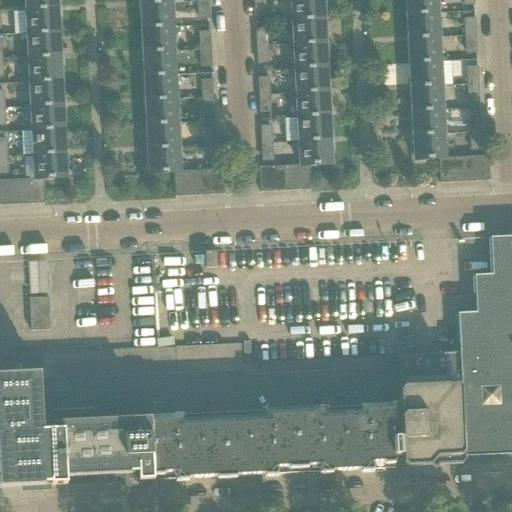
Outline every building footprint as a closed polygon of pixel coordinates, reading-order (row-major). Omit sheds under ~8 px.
[(25,0),(26,11),(57,9),(56,0),(25,0)] [(263,0),(254,0),(255,16),(265,16),(263,0)] [(291,0),(293,21),(324,20),(322,0),(291,0)] [(408,0),(409,15),(408,15),(436,14),(435,0),(408,0)] [(207,1),(197,2),(198,19),(208,19),(207,1)] [(170,3),(141,5),(142,5),(144,28),(142,28),(142,29),(173,27),(171,27),(170,3)] [(26,11),(28,35),(58,33),(57,9),(26,11)] [(436,14),(408,15),(408,16),(409,16),(409,17),(410,39),(437,38),(436,17),(436,15),(437,15),(437,14),(436,14)] [(464,19),(465,37),(475,36),(474,19),(464,19)] [(293,21),(294,45),(325,44),(324,20),(293,21)] [(173,27),(142,29),(144,29),(145,52),(144,52),(144,53),(174,51),(172,51),(171,28),(173,28),(173,27)] [(256,30),(256,47),(266,47),(266,30),(256,30)] [(28,35),(29,59),(60,57),(58,33),(28,35)] [(199,34),(200,50),(210,49),(209,33),(199,34)] [(475,36),(465,37),(466,53),(476,52),(475,36)] [(410,39),(409,39),(409,40),(410,40),(412,63),(438,62),(437,39),(439,39),(439,38),(437,38),(410,39)] [(294,45),(295,69),(326,68),(325,44),(294,45)] [(266,47),(256,47),(257,64),(267,63),(266,47)] [(210,49),(200,50),(201,68),(210,67),(210,49)] [(174,51),(144,53),(145,53),(146,76),(145,76),(145,77),(175,75),(174,75),(172,52),(174,52),(174,51)] [(29,59),(30,83),(61,81),(60,57),(29,59)] [(412,63),(410,64),(412,64),(413,87),(411,87),(441,86),(452,85),(451,62),(440,63),(440,62),(438,62),(412,63)] [(467,67),(468,85),(477,84),(477,67),(467,67)] [(295,69),(297,93),(327,92),(326,68),(295,69)] [(175,75),(145,77),(145,78),(146,77),(147,100),(146,100),(146,101),(177,99),(175,99),(174,76),(175,76),(175,75)] [(258,78),(259,95),(269,95),(268,78),(258,78)] [(30,83),(31,107),(62,105),(61,81),(30,83)] [(201,82),(202,98),(212,98),(211,82),(201,82)] [(477,84),(468,85),(469,101),(478,101),(477,84)] [(441,86),(411,87),(411,88),(413,88),(414,111),(442,110),(441,110),(439,87),(441,87),(441,86)] [(297,93),(298,118),(328,116),(327,92),(297,93)] [(269,95),(259,95),(260,112),(270,112),(269,95)] [(212,98),(202,98),(203,116),(213,115),(212,98)] [(177,99),(146,101),(146,102),(147,102),(149,124),(147,124),(147,125),(178,124),(178,123),(176,123),(175,100),(177,100),(177,99)] [(31,107),(32,131),(63,129),(62,105),(31,107)] [(414,111),(412,111),(412,112),(414,112),(415,135),(414,136),(442,134),(441,111),(442,111),(442,110),(414,111)] [(298,118),(299,142),(330,140),(328,116),(298,118)] [(469,116),(470,133),(480,132),(479,116),(469,116)] [(178,124),(147,125),(147,126),(149,126),(150,148),(148,149),(179,148),(179,147),(177,147),(176,124),(178,124)] [(260,127),(261,143),(271,143),(270,126),(260,127)] [(32,131),(34,155),(65,153),(63,129),(32,131)] [(204,131),(205,146),(215,146),(214,130),(204,131)] [(480,132),(470,133),(471,152),(481,151),(480,132)] [(442,134),(414,136),(415,136),(416,159),(415,159),(415,160),(439,159),(443,159),(443,158),(442,135),(443,135),(443,134),(442,134)] [(299,142),(300,165),(300,166),(308,166),(331,165),(330,140),(299,142)] [(271,143),(261,143),(262,160),(262,162),(272,162),(272,160),(271,143)] [(215,146),(205,146),(206,163),(206,165),(216,165),(216,163),(215,146)] [(179,148),(148,149),(148,150),(150,150),(151,173),(150,173),(150,174),(173,173),(175,173),(179,172),(179,171),(177,148),(179,148)] [(34,155),(35,179),(35,180),(43,179),(66,178),(65,153),(34,155)] [(475,157),(463,158),(464,183),(477,182),(475,157)] [(488,157),(475,157),(477,182),(489,182),(488,157)] [(463,158),(451,159),(452,183),(464,183),(463,158)] [(443,159),(439,159),(440,183),(440,184),(452,183),(451,159),(443,159)] [(300,166),(296,167),(297,191),(310,191),(310,190),(308,166),(300,166)] [(284,167),(271,168),(273,193),(285,192),(284,167)] [(296,167),(284,167),(285,192),(297,191),(296,167)] [(263,168),(259,169),(260,193),(273,193),(271,168),(263,168)] [(216,171),(212,171),(213,196),(224,195),(223,170),(216,171)] [(199,171),(187,172),(188,197),(201,196),(199,171)] [(212,171),(199,171),(201,196),(213,196),(212,171)] [(175,173),(173,173),(174,198),(188,197),(187,172),(179,172),(175,173)] [(35,180),(31,180),(32,205),(45,204),(43,179),(35,180)] [(31,180),(19,181),(20,206),(32,205),(31,180)] [(19,181),(6,181),(7,206),(20,206),(19,181)] [(459,353),(464,462),(465,462),(465,457),(511,454),(511,236),(491,237),(493,276),(476,277),(478,314),(460,315),(462,353),(459,353)] [(217,251),(205,252),(205,269),(218,269),(217,251)] [(30,294),(48,294),(48,262),(30,262),(30,294)] [(50,318),(30,319),(31,333),(50,332),(50,318)] [(386,359),(397,359),(397,357),(242,365),(241,344),(156,349),(41,355),(42,375),(42,382),(241,371),(242,376),(387,369),(386,359)] [(459,353),(397,357),(397,359),(399,359),(401,412),(399,412),(402,457),(403,457),(403,465),(407,469),(430,467),(435,471),(439,466),(439,467),(461,466),(465,462),(464,462),(459,353)] [(152,482),(150,421),(137,421),(137,412),(128,412),(127,400),(41,404),(40,376),(0,377),(0,488),(51,486),(51,487),(67,486),(66,478),(124,475),(129,475),(130,483),(152,482)] [(150,421),(153,482),(367,471),(384,470),(382,448),(392,448),(393,457),(402,457),(399,412),(367,414),(366,414),(367,420),(321,422),(320,416),(271,418),(271,425),(178,429),(178,423),(151,424),(150,421)]
